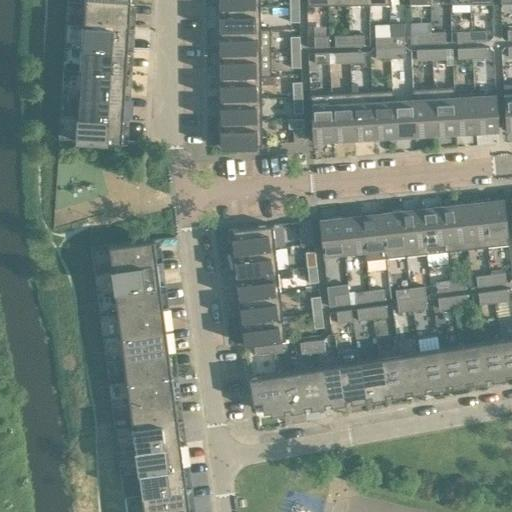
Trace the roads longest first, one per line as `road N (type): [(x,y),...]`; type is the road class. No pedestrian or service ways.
road 1 (residential): [(182,194),(511,163)]
road 2 (residential): [(221,463),(511,410)]
road 3 (residential): [(221,463),(182,194)]
road 4 (residential): [(182,194),(170,94),(172,0)]
